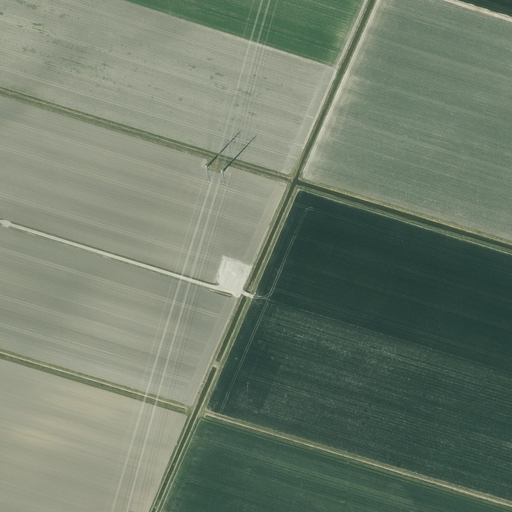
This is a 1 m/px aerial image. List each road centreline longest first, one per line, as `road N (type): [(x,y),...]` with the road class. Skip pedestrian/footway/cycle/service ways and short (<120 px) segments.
road 1 (track): [(238,294),(0,221)]
road 2 (track): [(292,175),(366,0)]
